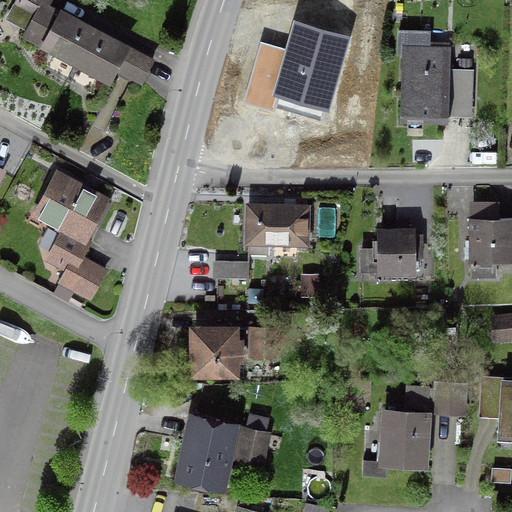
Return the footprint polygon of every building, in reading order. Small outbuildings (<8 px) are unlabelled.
[(73,66),(92,32),(59,14),(59,15),(45,7),(49,0),(20,0),(37,9),(23,36),(43,47),(43,45),(59,54),(61,51),(76,60),(73,66)] [(125,48),(124,49),(92,32),(73,66),(74,66),(77,60),(92,68),(91,71),(108,80),(111,73),(137,87),(151,62),(125,48)] [(405,59),(405,53),(404,53),(402,122),(444,123),(446,54),(419,53),(418,59),(405,59)] [(470,84),(470,71),(457,70),(457,84),(470,84)] [(103,202),(104,201),(57,175),(35,215),(63,231),(50,253),(53,262),(67,270),(60,282),(88,298),(103,271),(78,258),(85,245),(84,241),(82,241),(95,217),(100,220),(108,204),(103,202)] [(511,218),(497,219),(497,208),(494,204),(486,204),(483,208),(483,214),(470,215),(470,276),(494,276),(494,261),(511,260),(511,218)] [(248,207),(247,242),(304,243),(305,208),(248,207)] [(419,245),(413,245),(413,232),(378,232),(377,250),(360,249),(359,270),(413,270),(413,257),(419,257),(419,245)] [(247,261),(246,261),(246,263),(215,262),(214,279),(247,279),(247,261)] [(511,337),(511,316),(492,319),(494,339),(511,337)] [(215,329),(192,329),(193,372),(233,372),(233,345),(240,345),(240,340),(233,340),(233,329),(225,329),(224,323),(215,323),(215,329)] [(271,329),(254,329),(255,356),(272,356),(271,329)] [(482,417),(499,418),(498,434),(511,435),(511,384),(502,384),(502,377),(484,376),(482,417)] [(426,408),(432,409),(432,413),(462,415),(464,384),(434,382),(434,389),(427,389),(427,387),(406,386),(404,407),(426,408)] [(425,415),(384,412),(381,461),(422,464),(425,415)] [(218,484),(231,427),(192,419),(180,476),(218,484)] [(283,456),(286,440),(244,430),(238,457),(264,463),(266,452),(283,456)]
